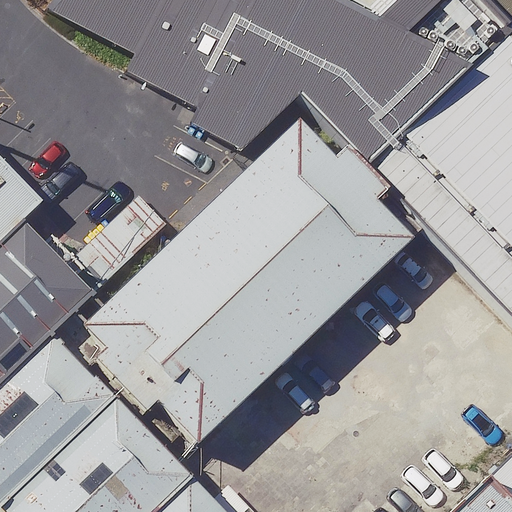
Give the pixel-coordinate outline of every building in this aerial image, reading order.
[(511,26),(485,0),(397,0),(367,30),(308,0),(66,0),(45,24),(133,71),(125,87),(196,123),(189,138),(240,165),(300,109),(341,154),(382,197),(511,333),(511,26)] [(511,0),(485,0),(511,26),(511,0)] [(101,354),(93,362),(142,413),(151,405),(194,450),(411,245),(373,206),(382,197),(341,154),(331,164),(295,126),(78,330),(101,354)] [(0,245),(23,224),(44,203),(0,157),(0,245)] [(0,245),(0,387),(53,338),(94,300),(23,224),(0,245)] [(0,387),(0,508),(114,403),(53,338),(0,387)] [(0,511),(159,511),(190,484),(114,403),(0,508),(0,511)] [(159,511),(232,511),(198,475),(190,484),(159,511)] [(511,511),(511,501),(489,476),(449,511),(511,511)]
